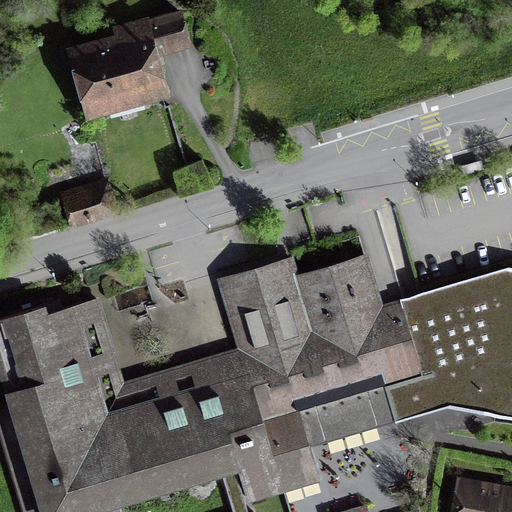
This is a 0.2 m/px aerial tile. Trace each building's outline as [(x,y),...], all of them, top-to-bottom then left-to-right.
[(182,5),(150,14),(161,53),(193,44),(182,5)] [(161,53),(150,14),(149,12),(112,22),(115,30),(65,44),(85,115),(171,91),(164,64),(161,53)] [(463,173),(484,167),(481,158),(461,164),(463,173)] [(70,226),(118,212),(108,176),(60,190),(70,226)] [(317,480),(309,450),(397,424),(448,408),(511,419),(511,271),(403,302),(380,309),(364,257),(295,278),(290,261),(219,282),(239,349),(245,368),(189,385),(143,399),(138,381),(121,386),(95,299),(43,314),(41,306),(0,318),(0,338),(51,511),(47,511),(119,511),(114,494),(218,464),(232,459),(234,459),(247,501),(317,480)] [(218,464),(232,511),(247,511),(232,459),(218,464)] [(452,511),(511,511),(511,491),(458,482),(452,511)]
